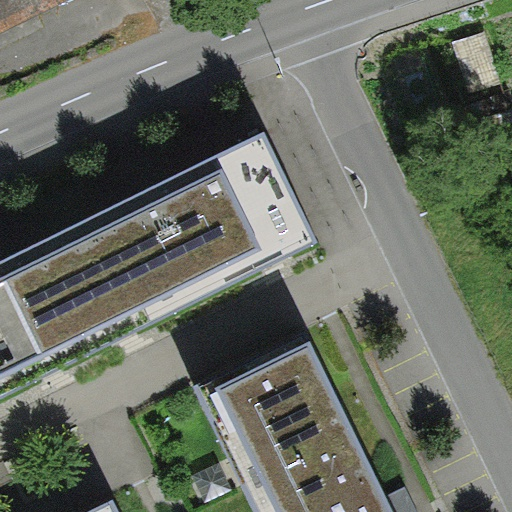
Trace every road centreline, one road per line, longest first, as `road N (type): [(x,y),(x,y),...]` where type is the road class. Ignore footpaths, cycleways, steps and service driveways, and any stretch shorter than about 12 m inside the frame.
road 1 (residential): [(302,9),(511,451)]
road 2 (tertiary): [(302,9),(0,132)]
